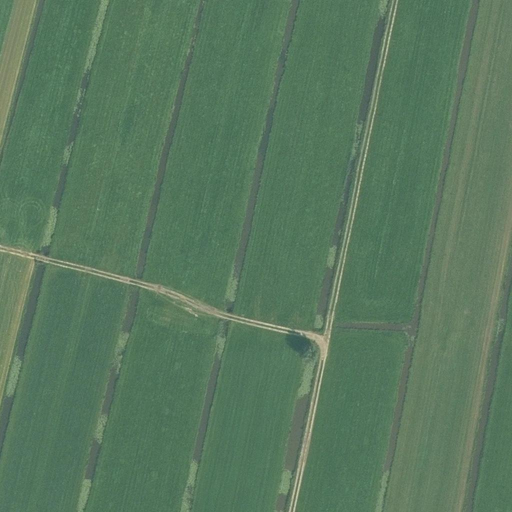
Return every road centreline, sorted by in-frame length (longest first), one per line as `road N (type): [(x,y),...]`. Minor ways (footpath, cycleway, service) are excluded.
road 1 (track): [(300,511),(333,344),(0,249)]
road 2 (track): [(400,0),(333,344)]
